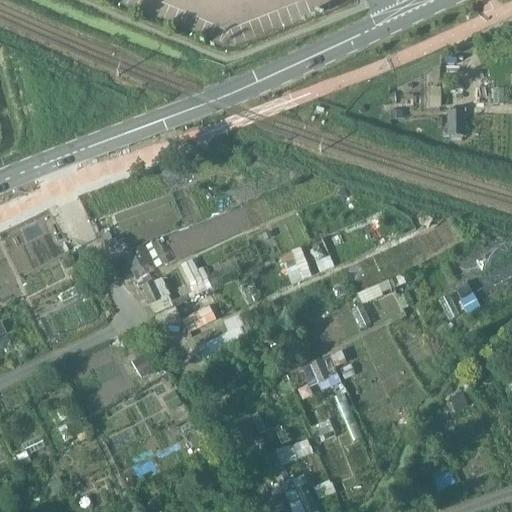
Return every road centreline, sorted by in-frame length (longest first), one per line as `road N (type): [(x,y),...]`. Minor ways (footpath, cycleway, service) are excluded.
road 1 (secondary): [(0,184),(435,0)]
road 2 (track): [(52,162),(67,213),(102,275),(201,390),(254,511)]
road 3 (track): [(135,317),(0,381)]
